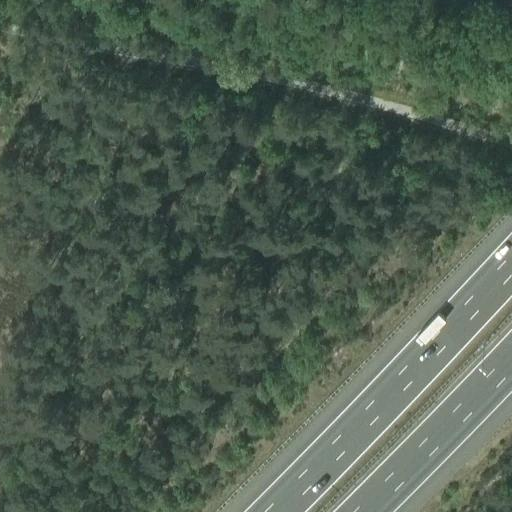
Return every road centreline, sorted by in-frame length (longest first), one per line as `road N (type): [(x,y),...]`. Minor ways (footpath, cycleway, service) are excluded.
road 1 (motorway): [(511,252),(266,511)]
road 2 (motorway): [(373,511),(511,363)]
